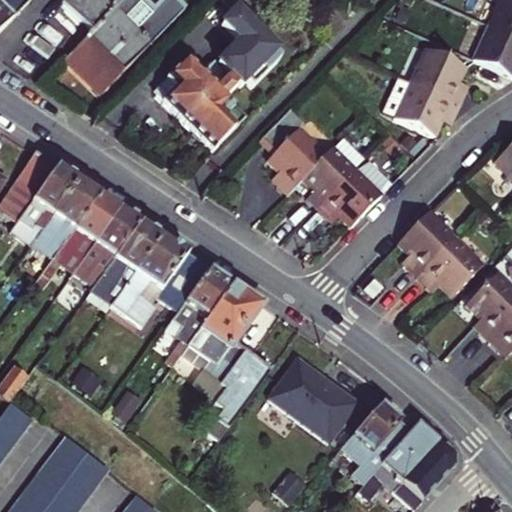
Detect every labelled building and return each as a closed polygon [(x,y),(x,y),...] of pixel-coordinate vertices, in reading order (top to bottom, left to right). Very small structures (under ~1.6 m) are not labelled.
[(0,0),(0,33),(30,3),(27,0),(0,0)] [(59,0),(32,28),(65,60),(123,0),(59,0)] [(109,62),(121,74),(184,9),(174,0),(164,0),(154,11),(142,0),(123,0),(65,60),(88,83),(109,62)] [(216,0),(231,14),(241,8),(247,0),(216,0)] [(511,0),(499,0),(487,29),(511,40),(511,0)] [(161,106),(211,155),(243,122),(224,102),(279,44),(241,8),(231,14),(219,25),(237,42),(217,63),(228,74),(212,91),(184,63),(166,82),(176,91),(161,106)] [(390,14),(389,23),(400,24),(400,15),(390,14)] [(511,40),(487,29),(471,63),(511,82),(511,81),(511,40)] [(454,94),(458,86),(465,71),(424,53),(408,88),(459,110),(464,98),(454,94)] [(88,83),(100,96),(121,74),(109,62),(88,83)] [(443,118),(453,122),(459,110),(408,88),(395,81),(379,115),(393,121),(393,122),(433,140),(440,125),(443,118)] [(454,94),(464,98),(467,91),(458,86),(454,94)] [(277,189),(286,199),(302,182),(325,158),(298,132),(303,128),(288,114),(261,142),(275,156),(267,163),(279,175),(285,181),(277,189)] [(440,125),(450,129),(453,122),(443,118),(440,125)] [(400,144),(409,153),(415,146),(407,138),(400,144)] [(382,146),(392,156),(398,150),(388,140),(382,146)] [(333,151),(354,172),(363,163),(341,142),(333,151)] [(408,154),(412,158),(425,145),(421,142),(408,154)] [(511,146),(493,165),(511,184),(511,146)] [(325,158),(302,182),(313,193),(306,201),(316,211),(354,172),(333,151),(325,158)] [(30,248),(76,185),(33,157),(0,204),(0,216),(4,220),(14,227),(9,234),(29,249),(30,248)] [(339,219),(351,230),(381,198),(354,172),(316,211),(325,220),(333,213),(339,219)] [(271,183),(277,189),(285,181),(279,175),(271,183)] [(52,262),(98,200),(76,185),(30,248),(51,263),(52,262)] [(52,262),(60,267),(72,277),(119,214),(98,200),(52,262)] [(333,213),(325,220),(331,226),(339,219),(333,213)] [(119,214),(72,277),(92,291),(139,227),(119,214)] [(414,265),(406,272),(416,281),(455,242),(428,216),(396,247),(408,259),(414,265)] [(92,291),(91,293),(111,307),(159,241),(146,232),(139,227),(92,291)] [(159,241),(111,307),(141,330),(155,312),(150,308),(156,300),(177,316),(208,273),(159,241)] [(450,300),(461,289),(482,268),(455,242),(416,281),(426,291),(433,283),(439,289),(450,300)] [(408,259),(401,267),(406,272),(414,265),(408,259)] [(47,270),(55,275),(60,267),(52,262),(51,263),(47,270)] [(482,268),(461,289),(465,293),(485,272),(482,268)] [(47,270),(28,295),(35,301),(55,275),(47,270)] [(177,316),(171,323),(180,330),(173,340),(179,344),(167,360),(175,366),(180,359),(188,348),(232,289),(208,273),(177,316)] [(478,335),(489,346),(511,321),(511,291),(496,276),(493,279),(469,304),(465,308),(480,323),(486,328),(478,335)] [(466,301),(469,304),(493,279),(491,276),(466,301)] [(426,291),(431,296),(439,289),(433,283),(426,291)] [(206,435),(217,444),(270,373),(233,346),(261,308),(232,289),(188,348),(210,364),(202,375),(225,391),(215,404),(214,406),(222,413),(206,435)] [(91,293),(84,302),(104,316),(111,307),(91,293)] [(511,353),(511,321),(489,346),(499,356),(506,348),(511,353)] [(171,323),(164,333),(173,340),(180,330),(171,323)] [(472,330),(478,335),(486,328),(480,323),(472,330)] [(188,348),(180,359),(202,375),(210,364),(188,348)] [(511,353),(506,348),(499,356),(505,361),(511,353)] [(175,366),(167,360),(163,365),(171,371),(175,366)] [(355,404),(297,362),(269,401),(328,443),(355,404)] [(13,369),(0,386),(0,399),(8,406),(27,379),(13,369)] [(202,375),(193,388),(215,404),(225,391),(202,375)] [(112,419),(126,426),(137,402),(123,395),(112,419)] [(0,417),(0,418),(22,435),(31,423),(9,406),(0,417)] [(358,469),(350,478),(361,488),(394,451),(410,434),(380,408),(339,453),(358,469)] [(22,435),(0,418),(0,435),(14,446),(22,435)] [(366,504),(382,485),(411,511),(414,511),(454,469),(455,458),(439,443),(438,444),(418,426),(410,434),(394,451),(361,488),(352,498),(357,503),(361,499),(366,504)] [(0,452),(5,457),(14,446),(0,435),(0,452)] [(56,451),(78,467),(86,457),(64,441),(56,451)] [(48,462),(70,478),(78,467),(56,451),(48,462)] [(78,467),(100,484),(108,473),(86,457),(78,467)] [(41,472),(63,489),(70,478),(48,462),(41,472)] [(70,478),(92,494),(100,484),(78,467),(70,478)] [(33,482),(55,499),(63,489),(41,472),(33,482)] [(63,489),(84,505),(92,494),(70,478),(63,489)] [(25,493),(47,510),(55,499),(33,482),(25,493)] [(55,499),(71,511),(78,511),(84,505),(63,489),(55,499)] [(18,504),(28,511),(45,511),(47,510),(25,493),(18,504)] [(47,510),(50,511),(71,511),(55,499),(47,510)] [(127,510),(129,511),(150,511),(136,500),(127,510)]
